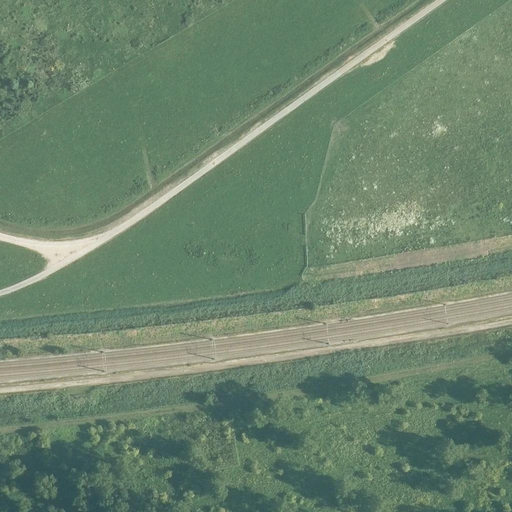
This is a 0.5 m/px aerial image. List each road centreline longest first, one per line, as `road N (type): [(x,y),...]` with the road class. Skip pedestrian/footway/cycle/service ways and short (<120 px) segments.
road 1 (track): [(0,235),(57,246),(99,241),(445,0)]
road 2 (track): [(0,429),(187,407),(511,351)]
road 3 (track): [(0,390),(511,322)]
